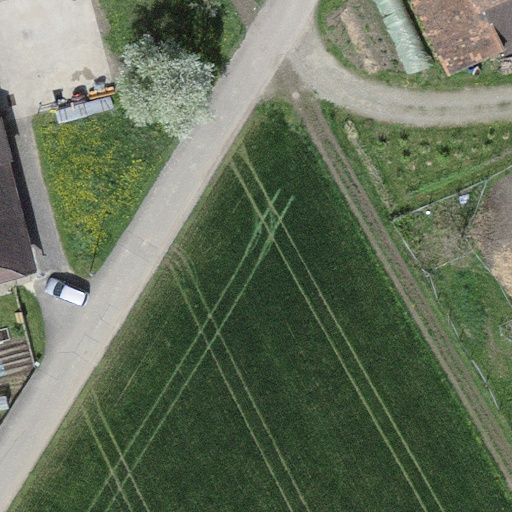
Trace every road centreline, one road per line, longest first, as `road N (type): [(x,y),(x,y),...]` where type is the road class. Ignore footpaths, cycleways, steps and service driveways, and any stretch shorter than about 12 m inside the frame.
road 1 (track): [(511,98),(459,106),(340,90),(275,57),(511,486)]
road 2 (residential): [(0,492),(312,0)]
